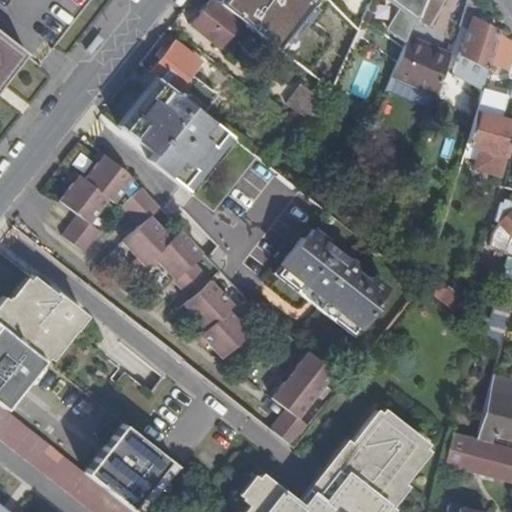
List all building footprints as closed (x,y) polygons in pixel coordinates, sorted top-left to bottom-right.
[(241,18),(216,0),(205,0),(188,22),(204,35),(201,39),(206,44),(210,39),(218,46),(241,18)] [(303,0),(253,0),(252,2),(283,26),(303,0)] [(390,0),(416,18),(423,0),(390,0)] [(440,0),(423,0),(416,18),(427,23),(440,0)] [(456,71),(484,87),(491,64),(500,31),(475,18),(456,71)] [(500,31),(491,64),(501,67),(511,33),(500,30),(500,31)] [(0,85),(25,53),(0,33),(0,85)] [(438,96),(452,57),(409,36),(394,73),(438,96)] [(168,86),(175,91),(199,60),(173,41),(150,71),(156,76),(162,81),(168,86)] [(118,127),(123,131),(162,81),(156,76),(118,127)] [(167,151),(155,166),(179,185),(190,170),(196,175),(216,148),(211,144),(223,129),(188,101),(175,91),(168,86),(162,81),(123,131),(150,152),(153,155),(160,146),(167,151)] [(314,123),(323,102),(300,85),(287,103),(314,123)] [(468,142),(480,146),(508,154),(511,139),(511,119),(477,110),(468,142)] [(211,144),(216,148),(229,133),(223,129),(211,144)] [(310,140),(302,158),(313,163),(321,145),(310,140)] [(295,147),(288,142),(271,164),(285,175),(293,164),(287,159),(295,147)] [(145,159),(155,166),(167,151),(160,146),(153,155),(150,152),(145,159)] [(508,154),(480,146),(474,167),(502,176),(508,154)] [(105,155),(100,151),(94,159),(98,163),(105,155)] [(352,175),(353,176),(383,199),(395,172),(361,153),(352,175)] [(116,203),(134,180),(127,172),(105,155),(98,163),(85,179),(80,176),(74,184),(60,201),(78,216),(63,236),(84,253),(100,231),(91,223),(110,198),(116,203)] [(190,170),(179,185),(185,189),(196,175),(190,170)] [(69,180),(74,184),(80,176),(76,172),(69,180)] [(294,191),(298,187),(291,182),(284,176),(279,172),(275,176),(294,191)] [(352,175),(344,193),(346,194),(353,176),(352,175)] [(383,199),(353,176),(346,194),(344,197),(352,203),(350,207),(355,211),(358,208),(369,217),(383,199)] [(193,306),(186,312),(188,313),(194,319),(203,329),(209,335),(202,341),(209,348),(224,365),(251,340),(230,316),(236,310),(197,266),(206,258),(184,234),(175,243),(155,220),(164,213),(146,192),(126,210),(141,227),(144,231),(132,242),(126,248),(127,249),(141,264),(144,267),(148,271),(150,269),(152,268),(156,264),(157,263),(163,270),(170,277),(177,285),(175,286),(185,297),(193,306)] [(510,241),(511,241),(511,212),(510,212),(503,219),(501,229),(494,234),(503,245),(510,241)] [(338,310),(359,327),(379,302),(376,300),(386,287),(372,276),(367,281),(352,270),(354,268),(353,263),(349,259),(345,260),(324,242),(326,240),(312,228),(303,238),(301,236),(280,264),(301,280),(297,284),(313,296),(314,295),(321,301),(320,302),(334,314),(338,310)] [(507,327),(511,311),(511,306),(511,262),(496,325),(507,327)] [(158,274),(163,270),(157,263),(156,264),(152,268),(158,274)] [(144,267),(141,264),(137,267),(144,275),(148,271),(144,267)] [(353,335),(359,327),(338,310),(334,314),(320,302),(321,301),(314,295),(313,296),(297,284),(301,280),(280,264),(274,272),(353,335)] [(34,276),(29,282),(13,302),(8,298),(7,300),(0,308),(0,326),(39,357),(43,354),(67,323),(71,327),(81,314),(65,301),(61,307),(55,302),(59,297),(59,296),(48,287),(47,288),(46,290),(34,280),(35,278),(36,277),(35,277),(34,276)] [(13,302),(29,282),(24,278),(8,298),(13,302)] [(441,300),(464,318),(467,306),(448,291),(441,300)] [(61,307),(65,301),(59,297),(55,302),(61,307)] [(189,323),(194,319),(188,313),(186,312),(182,316),(189,323)] [(67,323),(43,354),(46,357),(71,327),(67,323)] [(209,348),(202,341),(198,345),(204,353),(209,348)] [(301,419),(336,374),(309,352),(297,368),(285,382),(272,398),(288,410),(272,429),(295,447),(311,427),(301,419)] [(285,371),(290,375),(297,368),(291,363),(285,371)] [(279,378),(285,382),(290,375),(285,371),(279,378)] [(511,378),(495,374),(478,439),(493,443),(495,435),(511,439),(511,434),(511,378)] [(0,436),(96,511),(137,511),(97,480),(53,445),(0,403),(0,436)] [(397,426),(424,447),(427,442),(382,406),(378,411),(397,426)] [(375,410),(350,441),(301,505),(297,501),(261,474),(260,476),(244,496),(243,498),(251,503),(244,511),(388,511),(389,511),(392,507),(391,506),(390,506),(389,505),(385,502),(396,489),(403,480),(426,449),(424,447),(397,426),(378,411),(375,410)] [(314,424),(313,425),(316,429),(323,419),(320,416),(314,424)] [(435,460),(446,463),(453,434),(442,431),(435,460)] [(511,450),(492,445),(477,441),(453,434),(446,463),(511,481),(511,450)] [(301,505),(350,441),(346,437),(297,501),(301,505)] [(239,493),(244,496),(260,476),(255,472),(239,493)] [(389,505),(390,506),(408,484),(403,480),(396,489),(385,502),(389,505)] [(206,489),(200,496),(205,500),(212,491),(208,487),(206,489)]
